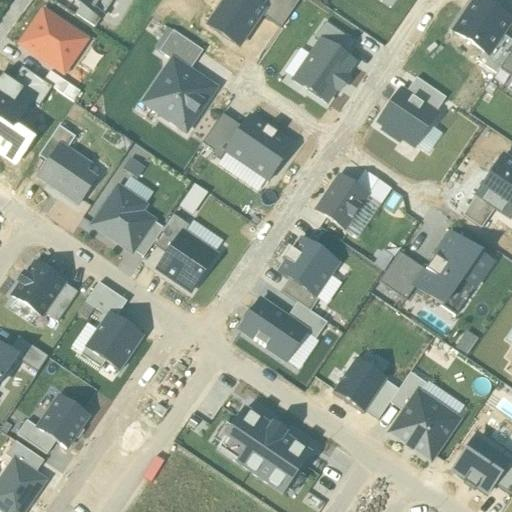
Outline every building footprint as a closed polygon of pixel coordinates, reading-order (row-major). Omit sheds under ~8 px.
[(75,0),(82,4),(75,15),(94,29),(113,0),(75,0)] [(218,12),(209,27),(239,46),(259,15),(277,27),(295,0),(294,0),(270,0),(263,11),(246,0),(221,0),(215,10),(218,12)] [(499,69),(511,50),(511,42),(503,37),(511,23),(511,21),(480,0),(473,0),(451,33),(482,55),(477,62),(495,75),(499,69)] [(39,8),(14,45),(50,69),(40,83),(50,89),(73,105),(81,93),(62,80),(88,41),(39,8)] [(349,48),(321,29),(287,78),(326,105),(350,71),(339,63),(349,48)] [(168,31),(155,50),(166,58),(136,104),(181,134),(212,88),(184,69),(197,49),(168,31)] [(511,50),(499,69),(511,77),(511,50)] [(50,89),(40,83),(21,70),(12,83),(0,74),(0,156),(16,167),(34,140),(17,128),(33,104),(37,107),(50,89)] [(400,88),(375,125),(414,151),(439,114),(436,113),(445,99),(415,79),(407,92),(400,88)] [(216,115),(200,139),(261,181),(287,142),(242,112),(232,125),(216,115)] [(54,137),(40,158),(43,160),(50,165),(39,181),(74,206),(94,177),(62,155),(68,146),(54,137)] [(130,158),(123,171),(139,179),(145,166),(130,158)] [(511,164),(502,158),(463,217),(482,229),(495,210),(509,219),(511,215),(511,164)] [(337,177),(314,212),(344,232),(367,197),(337,177)] [(129,247),(140,254),(148,241),(157,228),(139,215),(145,206),(112,184),(84,224),(126,252),(129,247)] [(167,215),(157,228),(148,241),(162,251),(150,268),(190,295),(215,258),(181,235),(185,228),(167,215)] [(416,267),(394,252),(374,281),(400,299),(405,291),(456,325),(498,263),(444,227),(416,267)] [(287,281),(279,293),(297,304),(308,312),(339,265),(299,238),(276,274),(287,281)] [(15,286),(17,287),(9,299),(14,302),(8,311),(32,326),(37,317),(42,320),(45,316),(57,325),(78,294),(66,286),(67,283),(34,262),(26,274),(24,272),(15,286)] [(107,320),(84,354),(119,377),(145,338),(117,319),(126,306),(97,287),(85,306),(107,320)] [(325,323),(308,312),(297,304),(287,318),(260,301),(240,332),(285,362),(304,333),(314,340),(325,323)] [(0,345),(0,384),(17,360),(36,373),(46,357),(18,338),(9,352),(0,345)] [(377,423),(387,408),(398,392),(357,365),(334,399),(365,420),(368,416),(377,423)] [(398,392),(387,408),(401,417),(391,432),(433,460),(458,423),(419,397),(426,386),(409,375),(398,392)] [(27,426),(19,439),(47,457),(56,444),(67,451),(87,421),(59,403),(39,433),(27,426)] [(244,416),(216,456),(286,503),(314,463),(244,416)] [(511,457),(476,433),(449,473),(488,498),(496,486),(511,496),(511,495),(511,457)] [(37,462),(11,445),(3,456),(9,460),(0,473),(0,511),(20,511),(42,481),(30,472),(37,462)]
